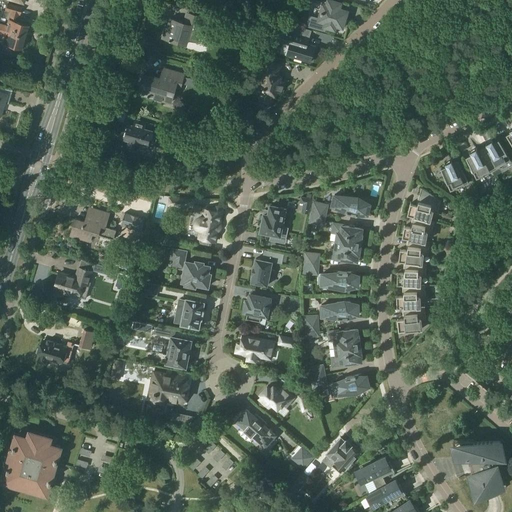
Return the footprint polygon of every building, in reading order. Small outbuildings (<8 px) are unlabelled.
[(338,9),(340,3),(328,0),(327,6),(323,5),(319,20),(325,22),(324,26),(334,29),(335,25),(344,27),(346,18),(344,18),(346,11),(338,9)] [(7,4),(6,11),(11,12),(7,27),(0,25),(0,33),(1,34),(0,37),(0,42),(9,45),(8,48),(10,51),(13,52),(16,51),(17,47),(20,48),(27,26),(16,22),(18,14),(19,15),(21,8),(7,4)] [(201,33),(206,18),(191,14),(188,24),(171,19),(169,27),(166,27),(163,38),(179,42),(180,37),(197,41),(199,33),(201,33)] [(310,62),(315,46),(307,44),(311,31),(288,24),(282,43),(289,45),(286,55),(310,62)] [(278,65),(279,64),(266,61),(258,86),(260,86),(257,94),(261,95),(259,101),(261,102),(262,102),(266,103),(266,104),(267,103),(269,104),(272,95),(275,96),(277,91),(281,92),(282,90),(282,89),(283,86),(284,86),(284,85),(283,85),(284,82),(280,81),(281,76),(275,75),(276,71),(277,71),(277,70),(276,70),(278,65)] [(179,90),(184,75),(168,70),(165,80),(144,74),(142,82),(146,83),(143,94),(171,103),(175,89),(179,90)] [(8,104),(12,90),(0,86),(0,118),(5,103),(8,104)] [(145,128),(146,122),(134,118),(133,124),(128,123),(123,139),(129,140),(127,145),(139,149),(139,148),(153,151),(156,139),(150,137),(153,130),(145,128)] [(232,145),(207,138),(204,149),(229,156),(232,145)] [(482,149),(493,170),(510,161),(498,140),(493,143),(492,140),(485,143),(487,146),(482,149)] [(493,170),(482,149),(477,151),(476,148),(469,152),(471,154),(466,157),(476,179),(493,170)] [(452,163),(451,160),(445,163),(446,166),(441,169),(450,191),(468,183),(458,161),(452,163)] [(430,221),(430,220),(432,212),(437,213),(440,201),(421,188),(417,205),(410,204),(407,215),(413,217),(413,216),(430,221)] [(350,199),(334,195),(331,206),(347,210),(347,212),(346,212),(346,213),(362,217),(362,216),(357,215),(357,212),(368,214),(370,205),(360,202),(361,200),(366,201),(366,200),(350,196),(350,197),(351,197),(350,199)] [(303,204),(301,212),(308,214),(311,199),(301,196),(299,203),(303,204)] [(312,212),(325,215),(327,205),(314,202),(312,212)] [(282,226),(285,209),(270,206),(268,215),(263,215),(260,232),(270,234),(269,240),(285,243),(288,228),(282,226)] [(221,212),(221,210),(220,208),(218,207),(216,207),(214,208),(213,210),(213,211),(204,209),(203,218),(202,218),(199,218),(196,220),(195,222),(195,226),(197,228),(199,229),(200,230),(199,238),(215,242),(221,212)] [(73,236),(91,241),(93,233),(114,239),(116,230),(106,227),(110,213),(95,209),(91,223),(75,218),(72,227),(75,228),(73,236)] [(144,218),(124,212),(121,225),(141,231),(144,218)] [(323,224),(325,215),(312,212),(310,222),(323,224)] [(434,221),(430,220),(430,221),(413,216),(413,217),(411,225),(412,225),(412,228),(404,226),(402,238),(408,239),(425,242),(425,241),(427,233),(432,234),(434,221)] [(336,242),(360,245),(362,236),(361,235),(362,229),(350,227),(343,226),(343,225),(333,224),(332,233),(337,233),(336,242)] [(160,244),(167,245),(169,238),(162,237),(160,244)] [(429,242),(425,241),(425,242),(408,239),(407,247),(408,248),(407,250),(400,249),(399,261),(404,262),(422,263),(423,254),(428,255),(429,242)] [(359,255),(360,245),(336,242),(334,250),(330,250),(329,258),(338,260),(338,259),(346,260),(357,261),(358,255),(359,255)] [(186,262),(183,262),(185,252),(173,249),(171,258),(176,259),(175,265),(185,267),(184,274),(187,275),(185,285),(195,287),(195,284),(208,287),(210,274),(208,274),(209,266),(202,265),(203,263),(196,261),(195,264),(186,262)] [(282,261),(283,254),(267,251),(266,258),(282,261)] [(303,264),(319,265),(320,253),(304,251),(303,264)] [(271,262),(257,259),(255,259),(255,260),(254,268),(253,267),(251,273),(253,274),(251,281),(251,283),(252,283),(266,286),(267,286),(267,285),(268,278),(272,279),(274,271),(270,270),(272,263),(272,262),(271,262)] [(426,264),(422,263),(404,262),(404,270),(405,270),(405,273),(397,273),(397,285),(403,285),(420,285),(420,276),(426,276),(426,264)] [(318,275),(319,265),(303,264),(302,274),(318,275)] [(59,273),(54,290),(84,298),(92,271),(79,267),(76,278),(59,273)] [(354,273),(354,272),(337,272),(338,272),(338,274),(321,274),(321,285),(338,286),(338,288),(337,288),(337,289),(353,289),(353,288),(348,288),(348,286),(358,286),(359,276),(348,276),(348,273),(354,273)] [(159,285),(142,282),(141,292),(157,295),(159,285)] [(424,285),(420,285),(403,285),(403,293),(404,293),(404,296),(396,296),(397,308),(403,308),(420,307),(420,298),(425,298),(424,285)] [(266,316),(270,299),(250,295),(248,301),(246,301),(245,303),(243,303),(242,309),(244,309),(244,312),(247,312),(246,319),(260,322),(261,315),(266,316)] [(287,310),(301,312),(300,298),(290,296),(287,310)] [(179,297),(174,322),(181,324),(182,325),(198,328),(199,328),(199,327),(198,327),(200,319),(201,319),(202,317),(201,317),(202,313),(202,314),(203,312),(202,311),(203,303),(204,303),(204,302),(203,302),(187,299),(186,299),(179,297)] [(348,305),(348,302),(353,302),(353,301),(337,302),(337,303),(338,303),(338,305),(321,305),(321,317),(338,316),(338,318),(337,318),(337,319),(354,318),(354,317),(348,318),(348,315),(359,315),(358,305),(348,305)] [(403,308),(404,316),(405,319),(397,320),(398,332),(406,331),(419,330),(419,329),(421,329),(421,320),(426,319),(424,306),(420,307),(403,308)] [(303,328),(319,326),(318,315),(302,315),(303,328)] [(185,367),(191,341),(175,337),(176,330),(155,326),(154,334),(171,337),(169,345),(165,344),(163,354),(168,355),(166,363),(185,367)] [(319,326),(303,328),(304,338),(319,336),(319,326)] [(90,349),(95,332),(84,329),(79,346),(90,349)] [(335,349),(360,345),(359,335),(358,336),(357,329),(345,331),(345,330),(337,332),(337,331),(328,332),(329,341),(334,340),(335,349)] [(116,344),(125,345),(127,337),(118,335),(116,344)] [(297,338),(279,335),(277,345),(295,348),(297,338)] [(272,351),(274,342),(242,336),(240,345),(237,344),(235,353),(248,355),(247,359),(255,361),(256,357),(265,358),(266,350),(272,351)] [(63,363),(63,362),(68,364),(74,344),(69,342),(67,346),(54,343),(54,342),(48,340),(48,341),(45,341),(44,344),(41,344),(42,343),(41,343),(39,348),(37,349),(36,353),(38,354),(37,356),(39,356),(37,362),(45,364),(47,359),(63,363)] [(360,345),(335,349),(336,357),(332,358),(333,367),(342,365),(350,364),(350,363),(361,362),(360,355),(361,355),(360,345)] [(119,381),(123,361),(111,359),(107,378),(119,381)] [(310,379),(326,375),(323,363),(308,366),(310,379)] [(165,401),(182,405),(183,399),(186,399),(188,385),(181,384),(182,378),(153,372),(151,386),(156,387),(156,391),(155,391),(154,395),(155,395),(154,401),(165,403),(165,401)] [(357,379),(356,376),(362,375),(361,374),(345,378),(345,379),(346,378),(347,380),(330,384),(333,395),(349,391),(350,393),(349,394),(365,390),(360,391),(359,388),(369,386),(367,376),(357,379)] [(326,375),(310,379),(312,389),(328,386),(326,375)] [(271,389),(267,386),(260,394),(262,396),(259,399),(268,408),(272,404),(277,409),(281,404),(283,406),(284,405),(286,406),(293,398),(282,388),(279,391),(273,386),(271,389)] [(297,395),(302,412),(316,409),(312,391),(297,395)] [(254,417),(246,410),(237,420),(245,428),(244,430),(251,436),(253,434),(265,445),(274,435),(271,432),(272,430),(270,428),(268,430),(264,425),(266,423),(256,415),(254,417)] [(184,431),(193,439),(207,424),(198,416),(184,431)] [(54,440),(21,430),(20,437),(14,435),(10,449),(13,450),(12,455),(6,454),(3,467),(5,467),(1,481),(14,485),(15,482),(32,487),(31,490),(44,494),(48,480),(50,481),(53,473),(48,471),(49,466),(51,461),(54,462),(58,448),(52,446),(54,440)] [(344,441),(341,438),(327,453),(328,454),(327,456),(334,462),(331,466),(340,474),(360,452),(358,450),(358,449),(353,445),(352,446),(351,445),(352,444),(346,439),(344,441)] [(495,465),(492,457),(501,457),(501,442),(456,443),(456,458),(469,458),(474,472),(469,474),(477,496),(503,486),(496,465),(495,465)] [(303,469),(315,456),(302,445),(291,458),(303,469)] [(378,490),(387,485),(383,477),(394,471),(389,461),(387,462),(385,462),(383,458),(386,457),(386,456),(372,463),(370,460),(359,465),(361,469),(357,471),(358,471),(363,481),(371,476),(378,490)] [(290,485),(296,491),(307,479),(300,474),(290,485)] [(378,490),(367,496),(367,497),(368,496),(374,506),(390,497),(393,501),(405,494),(400,484),(397,486),(397,485),(396,486),(393,482),(396,480),(387,485),(378,490)] [(419,511),(415,505),(413,506),(412,505),(411,506),(408,503),(411,501),(410,500),(392,511),(419,511)]
